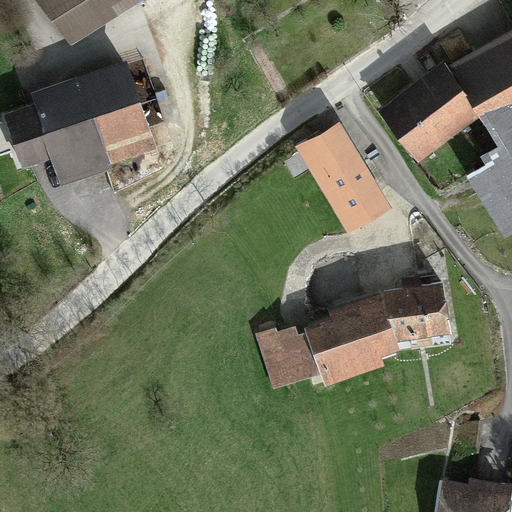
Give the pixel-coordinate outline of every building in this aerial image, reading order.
[(138,0),(45,0),(72,42),(138,0)] [(511,23),(453,55),(381,105),(420,156),(480,109),(495,136),(464,162),(505,230),(511,225),(511,23)] [(153,150),(125,65),(34,95),(62,180),(153,150)] [(394,204),(339,118),(295,146),(350,232),(394,204)] [(347,315),(316,327),(334,374),(407,346),(406,337),(454,329),(447,280),(384,288),(342,304),(347,315)] [(510,511),(511,498),(511,480),(440,474),(436,511),(510,511)]
